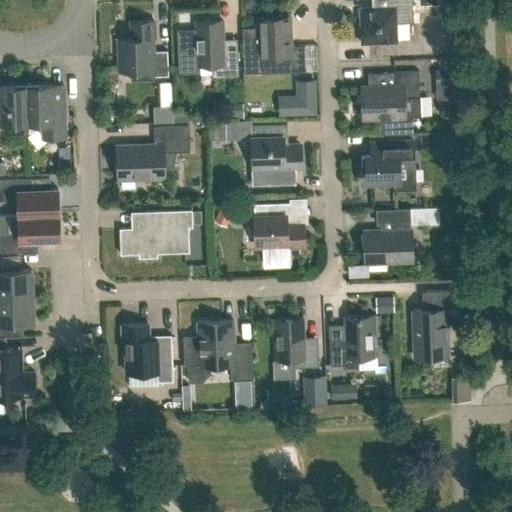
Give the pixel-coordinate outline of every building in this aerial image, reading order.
[(387,0),(387,6),(360,7),(361,33),(371,42),(397,41),(396,22),(413,21),(412,0),(387,0)] [(305,45),(290,45),(289,16),(251,17),(251,18),(259,18),(259,26),(242,27),(244,72),(262,71),(261,57),(280,56),(280,70),(306,70),(305,45)] [(199,64),(212,64),(213,76),(238,75),(237,51),(224,51),(223,19),(196,20),(196,29),(178,30),(179,73),(199,72),(199,64)] [(153,38),(154,38),(154,20),(131,21),(131,38),(118,38),(120,70),(130,70),(131,79),(154,78),(154,75),(168,75),(167,50),(153,50),(153,38)] [(435,70),(436,82),(456,81),(459,81),(458,57),(438,58),(438,70),(435,70)] [(394,71),(394,86),(363,87),(364,117),(385,117),(385,133),(417,132),(417,116),(421,116),(419,70),(394,71)] [(44,138),(65,137),(63,83),(26,85),(28,122),(43,122),(44,138)] [(0,85),(0,123),(28,122),(26,85),(0,85)] [(173,105),(153,106),(154,122),(174,121),(173,105)] [(225,121),(208,122),(209,139),(226,139),(225,121)] [(287,123),(251,125),(253,166),(266,166),(267,183),(295,182),(295,167),(302,167),(301,144),(284,145),(284,136),(288,136),(287,123)] [(155,128),(155,143),(117,144),(118,190),(119,190),(119,179),(165,177),(164,152),(190,151),(189,125),(154,126),(154,128),(155,128)] [(444,139),(445,154),(459,153),(459,139),(444,139)] [(415,188),(413,141),(388,142),(389,154),(361,155),(362,182),(396,181),(396,189),(415,188)] [(0,199),(18,199),(18,215),(59,213),(58,188),(30,189),(30,178),(0,178),(0,199)] [(254,203),(255,245),(264,244),(265,264),(288,264),(287,246),(304,245),(303,222),(287,223),(286,214),(290,214),(290,201),(254,203)] [(221,203),(214,220),(227,225),(233,209),(221,203)] [(409,207),(410,224),(439,223),(439,206),(409,207)] [(145,227),(120,227),(120,253),(139,253),(139,257),(157,256),(157,252),(189,251),(188,226),(192,226),(192,209),(144,211),(145,227)] [(33,250),(32,239),(60,238),(59,213),(18,215),(0,215),(0,244),(0,252),(33,250)] [(365,262),(412,261),(411,228),(364,230),(365,262)] [(0,295),(32,294),(31,268),(3,269),(3,255),(0,255),(0,295)] [(412,309),(414,356),(448,355),(447,321),(461,321),(460,289),(425,291),(426,309),(412,309)] [(5,321),(33,320),(32,294),(0,295),(0,335),(6,335),(5,321)] [(391,296),(378,297),(379,311),(392,310),(391,296)] [(360,368),(360,356),(374,356),(373,333),(375,333),(374,315),(345,316),(345,332),(332,332),(333,366),(347,365),(349,368),(360,368)] [(268,319),(275,319),(276,358),(294,357),(294,367),(319,366),(318,342),(304,342),(303,317),(268,318),(268,319)] [(253,378),(251,347),(234,347),(233,319),(197,321),(198,336),(183,336),(184,364),(188,364),(188,380),(202,380),(210,372),(209,364),(231,364),(231,379),(253,378)] [(123,341),(125,341),(126,372),(157,371),(157,381),(173,380),(171,334),(148,335),(147,322),(123,323),(123,341)] [(35,371),(22,372),(21,347),(0,347),(0,409),(2,409),(1,396),(35,395),(35,371)] [(324,376),(304,376),(305,404),(325,404),(324,376)] [(330,384),(330,397),(346,397),(346,383),(330,384)]
